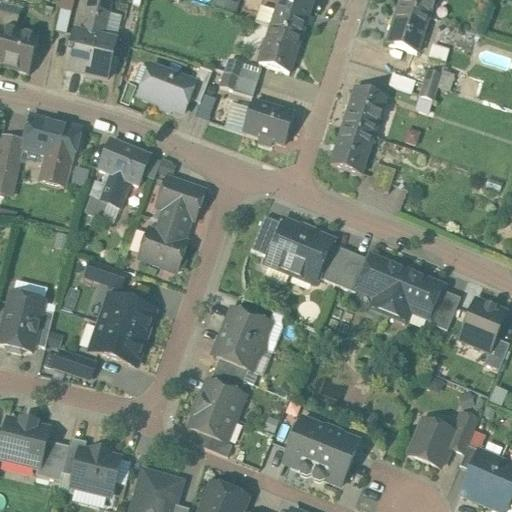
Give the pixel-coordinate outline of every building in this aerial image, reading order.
[(74,0),(62,0),(60,11),(71,14),(74,0)] [(110,5),(90,0),(85,18),(106,23),(108,17),(110,5)] [(240,0),(214,0),(212,8),(235,16),(240,0)] [(314,1),(311,0),(280,0),(276,14),(271,29),(301,39),(314,1)] [(434,0),(401,0),(399,9),(428,19),(434,0)] [(271,29),(276,14),(260,9),(255,24),(271,29)] [(428,19),(399,9),(387,47),(416,56),(428,19)] [(71,14),(60,11),(55,34),(66,36),(71,14)] [(0,15),(0,70),(29,78),(39,41),(15,34),(18,21),(0,15)] [(106,23),(85,18),(81,36),(74,34),(65,72),(108,82),(116,44),(102,41),(103,36),(115,39),(120,20),(108,17),(106,23)] [(271,29),(255,24),(251,38),(267,43),(259,67),(289,77),(301,39),(271,29)] [(243,66),(229,62),(224,76),(238,81),(243,66)] [(261,72),(243,66),(238,81),(256,87),(261,72)] [(194,86),(154,71),(148,87),(143,89),(141,95),(143,101),(159,107),(161,112),(168,114),(173,112),(183,116),(189,102),(194,87),(194,86)] [(212,75),(200,71),(194,86),(194,87),(189,102),(200,106),(212,75)] [(441,77),(427,73),(423,86),(437,90),(441,77)] [(238,81),(224,76),(219,90),(232,93),(234,94),(238,81)] [(415,84),(393,77),(389,88),(411,95),(415,84)] [(256,87),(238,81),(234,94),(232,93),(232,94),(252,101),(257,87),(256,87)] [(437,90),(423,86),(419,99),(432,104),(437,90)] [(385,102),(355,92),(343,130),(373,139),(385,102)] [(432,104),(419,99),(415,112),(428,116),(432,104)] [(293,117),(253,104),(251,113),(243,135),(260,141),(259,147),(269,150),(271,144),(283,148),(293,117)] [(225,129),(243,135),(251,113),(232,107),(225,129)] [(45,159),(55,124),(31,118),(25,144),(22,153),(23,153),(45,159)] [(55,124),(45,159),(39,184),(64,190),(70,165),(71,165),(80,131),(55,124)] [(343,130),(343,129),(330,168),(361,178),(373,139),(343,130)] [(25,144),(2,139),(0,149),(0,171),(4,172),(6,163),(19,166),(23,153),(22,153),(25,144)] [(149,159),(112,144),(100,173),(108,176),(98,202),(107,206),(118,211),(129,185),(137,188),(149,159)] [(19,166),(6,163),(4,172),(3,173),(16,176),(17,176),(19,166)] [(396,173),(376,167),(369,190),(388,196),(396,173)] [(70,183),(83,187),(88,172),(75,168),(70,183)] [(16,176),(3,173),(4,172),(0,171),(0,195),(11,198),(16,176)] [(204,195),(166,182),(157,210),(191,222),(194,223),(199,210),(204,208),(207,200),(204,195)] [(98,202),(91,199),(86,212),(102,219),(107,206),(98,202)] [(191,222),(157,210),(152,223),(160,225),(160,224),(187,233),(191,222)] [(283,228),(264,220),(251,253),(269,261),(283,228)] [(187,233),(160,224),(160,225),(156,236),(183,245),(187,233)] [(309,234),(284,224),(269,261),(266,267),(290,277),(309,234)] [(156,236),(149,233),(139,261),(176,274),(182,272),(184,264),(182,259),(186,246),(156,236)] [(333,244),(309,234),(290,277),(315,287),(317,281),(331,248),(333,244)] [(350,255),(331,248),(317,281),(336,288),(350,255)] [(368,263),(350,255),(336,288),(355,297),(357,293),(356,293),(368,263)] [(406,275),(370,259),(368,263),(356,293),(357,293),(376,301),(371,312),(388,319),(406,275)] [(125,276),(91,264),(86,279),(120,291),(125,276)] [(443,290),(406,275),(388,319),(405,326),(409,315),(429,323),(430,323),(442,294),(443,290)] [(460,301),(442,294),(430,323),(429,323),(427,327),(447,335),(460,301)] [(44,305),(11,297),(0,344),(0,347),(5,349),(8,354),(21,357),(26,354),(31,355),(33,349),(42,314),(44,305)] [(154,315),(108,299),(99,326),(145,342),(154,315)] [(272,315),(243,303),(238,314),(268,326),(272,315)] [(506,316),(476,303),(471,316),(469,316),(463,330),(465,331),(459,344),(489,356),(495,342),(506,316)] [(238,314),(235,313),(230,327),(226,326),(222,335),(261,351),(271,327),(268,326),(238,314)] [(53,317),(42,314),(33,349),(45,351),(53,317)] [(145,342),(99,326),(90,354),(136,369),(145,342)] [(261,351),(222,335),(218,345),(222,347),(216,361),(219,362),(248,374),(251,375),(261,351)] [(509,348),(495,342),(489,356),(484,368),(499,374),(509,348)] [(95,367),(61,355),(55,370),(90,382),(95,367)] [(248,374),(219,362),(214,373),(244,385),(248,374)] [(244,385),(214,373),(210,384),(239,396),(244,385)] [(210,384),(208,384),(198,408),(233,422),(243,398),(239,396),(210,384)] [(233,422),(198,408),(188,432),(199,436),(224,446),(224,445),(233,422)] [(478,424),(461,417),(453,435),(454,436),(448,450),(464,457),(468,449),(478,424)] [(36,426),(21,423),(21,426),(8,422),(0,452),(0,461),(38,471),(39,471),(46,444),(48,432),(35,429),(36,426)] [(358,445),(301,422),(283,466),(300,473),(299,473),(301,478),(306,480),(311,478),(311,477),(313,478),(312,478),(314,483),(319,485),(324,483),(340,489),(358,445)] [(453,435),(423,423),(408,458),(440,471),(448,450),(454,436),(453,435)] [(224,446),(199,436),(194,447),(228,461),(232,449),(224,445),(224,446)] [(86,445),(71,442),(69,450),(62,477),(74,480),(80,452),(84,453),(86,445)] [(69,450),(46,444),(39,471),(38,471),(36,479),(60,485),(62,477),(69,450)] [(479,453),(468,449),(464,457),(459,469),(470,474),(479,453)] [(108,456),(93,452),(93,455),(84,453),(80,452),(74,480),(71,489),(110,499),(119,462),(107,459),(108,456)] [(500,463),(479,453),(470,474),(460,497),(482,507),(500,463)] [(511,467),(500,463),(482,507),(494,511),(505,511),(511,495),(511,467)] [(182,485),(143,474),(131,511),(173,511),(175,509),(182,485)] [(243,511),(248,501),(211,486),(204,506),(205,507),(203,511),(243,511)]
